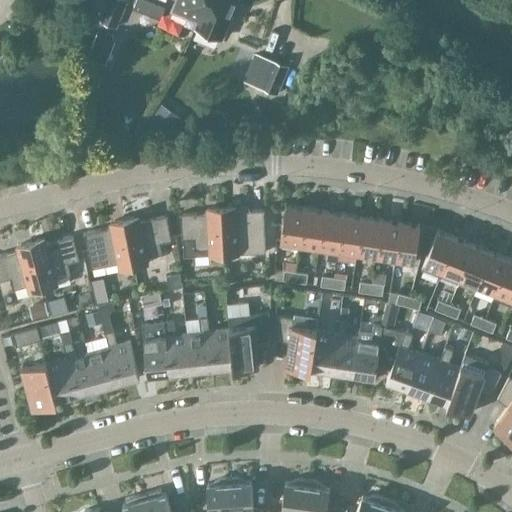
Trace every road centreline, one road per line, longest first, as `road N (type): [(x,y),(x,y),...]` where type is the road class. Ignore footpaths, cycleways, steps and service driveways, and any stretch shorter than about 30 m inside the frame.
road 1 (residential): [(0,210),(126,179),(274,165),(403,183),(511,218)]
road 2 (residential): [(511,493),(411,440),(291,414),(158,422),(23,457)]
